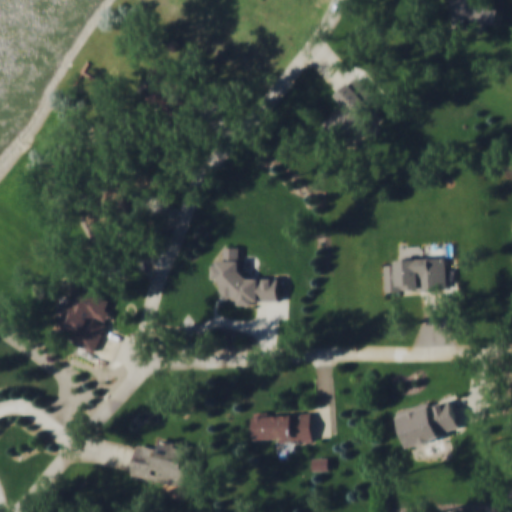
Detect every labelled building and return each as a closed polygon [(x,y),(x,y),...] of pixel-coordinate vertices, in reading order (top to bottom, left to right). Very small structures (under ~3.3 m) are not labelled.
[(505,0),(510,1),(508,15),(490,12),(487,28),(462,23),(465,0),(505,0)] [(168,59),(204,89),(197,98),(191,106),(176,94),(168,104),(146,86),(168,59)] [(340,89),(349,82),(362,72),(379,95),(371,101),(382,115),(347,141),(329,116),(349,101),(340,89)] [(166,176),(157,196),(142,188),(139,194),(126,220),(97,205),(106,186),(113,189),(123,170),(138,178),(145,166),(166,176)] [(94,211),(94,232),(121,232),(121,211),(94,211)] [(227,244),(245,244),(245,265),(254,274),(284,274),(284,298),(271,297),(261,297),(257,300),(244,300),(245,295),(241,292),(237,297),(222,283),(226,279),(219,273),(219,259),(224,259),(224,254),(227,254),(227,244)] [(388,260),(450,256),(452,286),(437,286),(390,289),(388,260)] [(80,284),(113,298),(109,308),(114,310),(111,317),(99,312),(97,318),(108,323),(104,334),(97,348),(78,340),(85,325),(82,324),(78,325),(71,323),(67,317),(70,309),(70,306),(73,298),(77,297),(82,299),(83,296),(76,293),(80,284)] [(404,414),(455,396),(460,411),(465,425),(414,443),(404,414)] [(260,413),(316,410),(316,422),(317,440),(285,442),(285,435),(261,436),(260,413)] [(143,443),(161,447),(164,437),(195,445),(190,462),(198,464),(192,487),(136,472),(140,457),(143,443)] [(317,456),(333,456),(333,467),(317,467),(317,456)]
